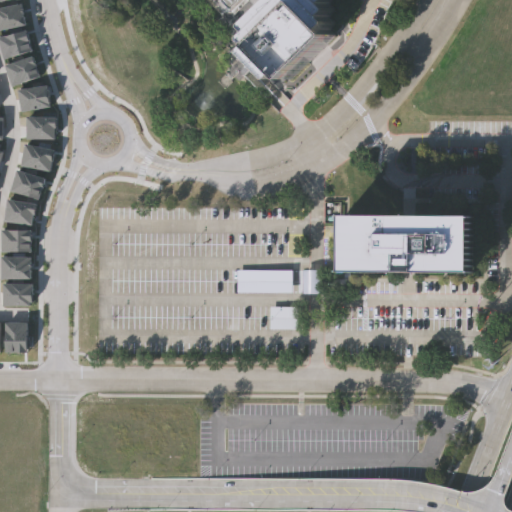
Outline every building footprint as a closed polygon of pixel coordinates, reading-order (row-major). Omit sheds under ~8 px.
[(241,0),(231,10),(225,10),(222,12),(210,0),(241,0)] [(244,22),(266,0),(330,0),(332,1),(333,4),(332,6),(327,11),(331,14),(332,16),(332,18),(327,25),(328,27),(328,30),(285,76),(282,73),(275,79),(272,79),(246,52),(246,51),(246,49),(252,45),(247,38),(252,29),(244,22)] [(17,168),(45,177),(39,198),(11,189),(17,168)] [(7,198),(36,202),(33,224),(4,219),(7,198)] [(351,276),(343,277),(343,219),(473,218),(473,276),(351,276)] [(2,228),(32,228),(31,250),(2,250),(2,228)] [(1,255),(31,255),(31,277),(1,277),(1,255)] [(326,282),(324,288),(324,296),(302,296),(302,273),(326,273),(326,282)]
